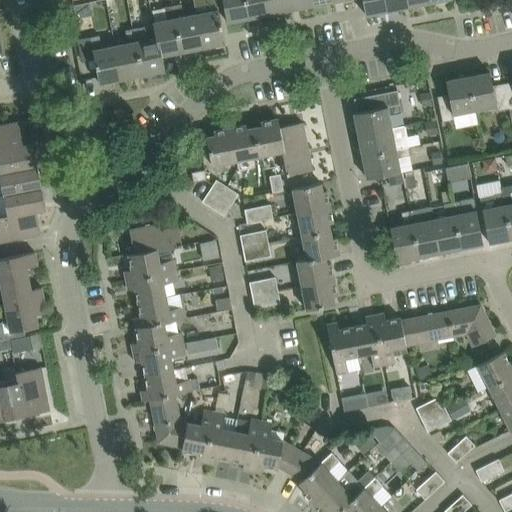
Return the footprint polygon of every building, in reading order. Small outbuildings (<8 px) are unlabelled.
[(204,47),(194,0),(193,0),(196,12),(185,15),(183,3),(173,5),(182,51),(204,47)] [(226,42),(217,0),(194,0),(204,47),(226,42)] [(250,17),(246,0),(223,0),(228,22),(250,17)] [(246,0),(250,17),(271,13),(268,0),(246,0)] [(268,0),(271,13),(292,9),(290,0),(268,0)] [(290,0),(292,9),(313,5),(312,0),(290,0)] [(363,0),(366,15),(388,10),(385,0),(363,0)] [(409,6),(407,0),(385,0),(388,10),(409,6)] [(182,51),(173,5),(164,7),(167,18),(154,20),(157,37),(158,36),(161,55),(162,55),(182,51)] [(158,36),(157,37),(145,39),(142,27),(143,26),(141,20),(135,19),(131,19),(133,28),(134,28),(143,74),(165,70),(162,55),(161,55),(158,36)] [(128,43),(115,45),(122,78),(143,74),(134,28),(133,28),(126,30),(128,43)] [(100,83),(122,78),(115,45),(102,47),(100,35),(91,37),(100,83)] [(498,110),(509,108),(504,83),(493,85),(490,72),(468,76),(475,109),(497,105),(498,110)] [(453,114),(475,109),(468,76),(446,80),(449,94),(437,96),(442,121),(454,119),(453,114)] [(429,93),(421,95),(423,104),(431,103),(429,93)] [(354,112),(359,135),(392,128),(390,116),(402,114),(400,103),(374,109),(354,112)] [(260,155),(282,151),(285,150),(280,126),(278,118),(261,121),(262,125),(254,127),(260,155)] [(434,121),(426,123),(428,133),(436,132),(434,121)] [(19,122),(0,125),(0,150),(23,145),(19,122)] [(303,122),(280,126),(285,150),(282,151),(287,175),(313,170),(303,122)] [(236,160),(260,155),(254,127),(247,128),(246,124),(230,127),(236,160)] [(359,135),(363,156),(409,147),(407,138),(405,125),(392,128),(359,135)] [(212,165),(236,160),(230,127),(214,130),(215,135),(207,136),(212,165)] [(0,150),(0,171),(37,164),(33,143),(23,145),(0,150)] [(411,155),(409,147),(363,156),(367,178),(387,174),(401,171),(398,158),(411,155)] [(432,153),(434,164),(442,162),(440,151),(432,153)] [(485,167),(490,170),(497,169),(495,158),(483,160),(485,167)] [(471,177),(468,163),(446,167),(449,182),(471,177)] [(0,171),(0,182),(2,193),(42,185),(37,164),(0,171)] [(206,169),(192,171),(194,182),(208,179),(206,169)] [(279,173),(268,175),(272,192),(282,190),(279,173)] [(400,173),(389,175),(391,183),(401,181),(400,173)] [(408,186),(416,185),(414,174),(406,175),(408,186)] [(202,201),(213,208),(228,186),(217,179),(213,184),(202,201)] [(480,196),(482,208),(489,242),(511,238),(502,191),(500,180),(478,185),(480,196)] [(296,212),(330,205),(327,190),(323,190),(321,182),(292,188),(296,212)] [(2,193),(6,213),(6,214),(36,210),(36,211),(46,209),(42,185),(2,193)] [(239,194),(228,186),(213,208),(224,215),(235,198),(239,194)] [(511,192),(511,190),(502,191),(511,238),(511,237),(511,192)] [(483,243),(479,224),(476,209),(474,197),(452,201),(461,248),(483,243)] [(434,217),(433,218),(440,252),(461,248),(452,201),(443,203),(446,215),(434,217)] [(247,223),(272,218),(269,204),(245,209),(247,223)] [(301,236),(331,230),(329,222),(334,222),(330,205),(296,212),(301,236)] [(419,256),(440,252),(433,218),(434,217),(432,206),(410,211),(419,256)] [(0,214),(0,241),(41,234),(36,211),(36,210),(6,214),(6,213),(0,214)] [(397,260),(419,256),(410,211),(410,210),(402,212),(404,224),(390,227),(397,260)] [(157,250),(163,249),(183,245),(178,220),(130,229),(134,252),(156,248),(157,250)] [(240,234),(243,248),(268,243),(265,229),(240,234)] [(297,262),(326,256),(340,254),(337,237),(332,238),(331,230),(301,236),(306,258),(297,260),(297,262)] [(270,255),(268,243),(243,248),(245,260),(270,255)] [(125,270),(126,279),(175,269),(173,259),(159,262),(157,250),(156,248),(134,252),(129,254),(132,269),(125,270)] [(0,258),(0,277),(1,283),(29,277),(27,267),(38,265),(35,251),(0,258)] [(302,286),(335,279),(331,262),(327,263),(326,256),(297,262),(302,286)] [(209,266),(211,277),(224,274),(222,263),(209,266)] [(175,269),(126,279),(128,289),(135,288),(138,302),(166,296),(163,283),(177,280),(175,269)] [(276,276),(250,281),(252,295),(278,289),(276,276)] [(31,289),(29,277),(1,283),(6,306),(45,298),(42,286),(31,289)] [(302,286),(307,309),(335,303),(333,295),(338,294),(335,279),(302,286)] [(281,302),(278,289),(252,295),(255,307),(281,302)] [(134,317),(137,331),(164,326),(163,321),(185,317),(182,305),(168,308),(166,296),(138,302),(141,316),(134,317)] [(232,307),(230,296),(215,299),(217,309),(232,307)] [(0,339),(10,337),(10,336),(25,333),(24,328),(39,325),(36,314),(47,312),(45,298),(6,306),(8,319),(3,320),(0,321),(0,339)] [(451,310),(455,334),(466,332),(472,346),(496,334),(481,304),(451,310)] [(451,310),(420,316),(425,340),(455,334),(451,310)] [(367,323),(359,325),(364,353),(370,352),(373,366),(394,362),(391,347),(395,346),(389,319),(386,319),(384,312),(366,316),(367,323)] [(395,346),(425,340),(420,316),(401,320),(401,316),(389,319),(395,346)] [(364,353),(359,325),(339,329),(337,322),(327,324),(337,374),(348,372),(345,357),(364,353)] [(166,335),(164,326),(137,331),(139,341),(132,343),(134,352),(182,342),(180,332),(166,335)] [(33,348),(31,335),(11,338),(14,352),(33,348)] [(10,337),(0,339),(0,350),(12,348),(10,337)] [(189,353),(202,351),(200,340),(187,342),(189,353)] [(143,360),(145,374),(172,369),(170,355),(184,352),(182,342),(134,352),(135,362),(143,360)] [(476,354),(480,363),(489,358),(485,350),(476,354)] [(478,364),(489,386),(511,374),(511,364),(511,365),(504,351),(478,364)] [(428,365),(417,368),(419,378),(431,374),(428,365)] [(16,372),(17,376),(18,376),(26,415),(50,410),(41,366),(16,372)] [(18,376),(17,376),(6,378),(4,368),(0,368),(0,399),(4,419),(26,415),(18,376)] [(143,400),(150,399),(173,394),(192,390),(189,378),(175,381),(172,369),(145,374),(148,389),(141,390),(143,400)] [(511,374),(489,386),(500,408),(511,401),(511,374)] [(377,404),(374,391),(366,393),(369,406),(377,404)] [(366,392),(341,397),(344,411),(369,406),(366,393),(366,392)] [(173,394),(150,399),(159,442),(183,446),(187,421),(179,420),(173,394)] [(422,419),(446,408),(440,396),(416,407),(422,419)] [(205,399),(204,408),(213,410),(215,401),(205,399)] [(465,413),(459,401),(447,406),(453,419),(465,413)] [(511,401),(500,408),(511,430),(511,429),(511,401)] [(226,406),(217,404),(215,410),(225,412),(226,406)] [(196,460),(205,461),(214,410),(213,410),(204,408),(201,424),(187,421),(183,446),(182,450),(197,453),(196,460)] [(452,419),(446,408),(422,419),(428,431),(452,419)] [(238,418),(224,416),(225,412),(215,410),(214,410),(205,461),(214,463),(216,456),(230,459),(235,430),(238,418)] [(243,469),(253,470),(262,421),(259,420),(253,419),(250,418),(248,433),(235,430),(230,459),(244,462),(243,469)] [(278,466),(290,473),(302,450),(283,440),(270,437),(272,422),(262,421),(253,470),(262,472),(263,465),(278,468),(278,466)] [(395,427),(375,445),(385,456),(395,447),(400,453),(411,444),(395,427)] [(364,453),(374,444),(377,442),(366,430),(354,441),(364,453)] [(456,462),(469,450),(475,445),(467,435),(448,452),(456,462)] [(411,444),(400,453),(390,461),(399,472),(410,462),(418,470),(427,462),(411,444)] [(302,490),(313,503),(338,480),(328,469),(339,459),(332,451),(320,461),(302,450),(290,473),(301,480),(300,481),(305,487),(302,490)] [(504,470),(499,458),(476,469),(482,481),(504,470)] [(346,489),(338,480),(313,503),(321,511),(326,511),(327,511),(339,511),(344,508),(377,478),(369,469),(358,480),(357,479),(346,489)] [(425,499),(445,480),(436,471),(416,489),(425,499)] [(375,511),(382,506),(372,495),(383,485),(377,478),(344,508),(348,511),(375,511)] [(511,492),(499,499),(505,511),(511,507),(511,492)] [(463,494),(444,511),(445,511),(463,511),(472,504),(463,494)]
